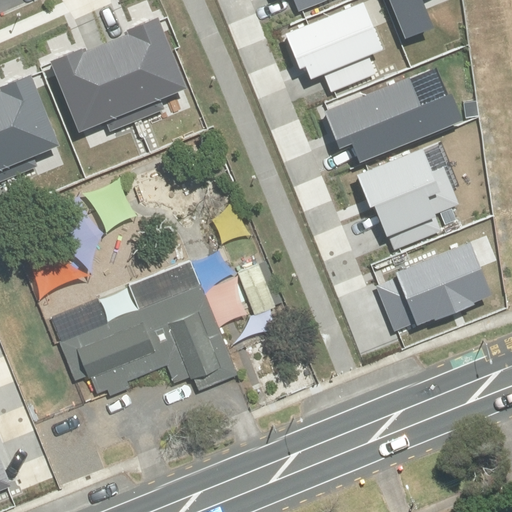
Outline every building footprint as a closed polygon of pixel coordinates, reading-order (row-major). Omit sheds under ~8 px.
[(290,0),(295,12),(302,10),(327,0),(290,0)] [(389,0),(405,40),(436,28),(425,0),(389,0)] [(323,75),(331,92),(335,90),(376,73),(369,56),(384,50),(364,2),(308,24),(285,34),(300,69),(305,67),(311,80),(323,75)] [(160,21),(159,19),(128,31),(130,37),(106,45),(133,110),(187,87),(160,21)] [(81,49),(50,61),(51,64),(78,132),(133,110),(106,45),(83,54),(81,49)] [(327,109),(324,111),(340,150),(355,143),(362,161),(462,121),(450,92),(421,104),(410,76),(327,109)] [(60,145),(32,77),(1,89),(3,95),(0,95),(0,152),(6,168),(60,145)] [(369,171),(357,175),(370,207),(374,206),(393,251),(399,248),(443,231),(435,214),(459,204),(444,166),(432,171),(423,149),(369,171)] [(376,286),(395,332),(398,331),(416,324),(417,327),(493,296),(470,242),(394,273),(396,277),(379,284),(376,286)] [(238,375),(191,258),(48,315),(75,381),(88,376),(95,395),(107,390),(109,397),(132,388),(129,381),(167,366),(174,384),(193,377),(199,391),(238,375)] [(0,491),(12,487),(0,458),(0,491)]
